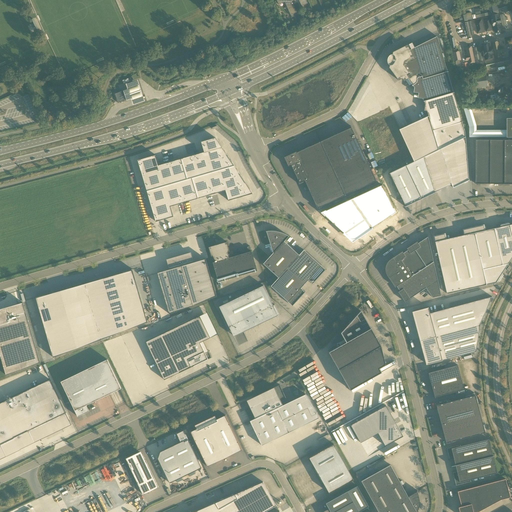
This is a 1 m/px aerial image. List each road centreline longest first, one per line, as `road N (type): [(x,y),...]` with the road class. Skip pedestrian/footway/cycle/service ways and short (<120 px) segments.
road 1 (unclassified): [(352,267),(285,341),(0,482)]
road 2 (unclassified): [(284,203),(0,289)]
road 3 (unclassified): [(438,511),(390,315),(352,267)]
road 4 (unclassified): [(443,3),(384,36),(340,111),(255,150)]
road 5 (primary): [(224,79),(0,151)]
road 6 (primary): [(0,165),(223,95)]
road 7 (primary): [(237,89),(414,0)]
road 8 (unclassified): [(300,511),(276,470),(259,465),(151,511)]
road 9 (primary): [(384,0),(224,79)]
road 10 (unclassified): [(511,204),(435,215),(352,267)]
road 11 (unclassified): [(511,443),(496,383),(511,303)]
